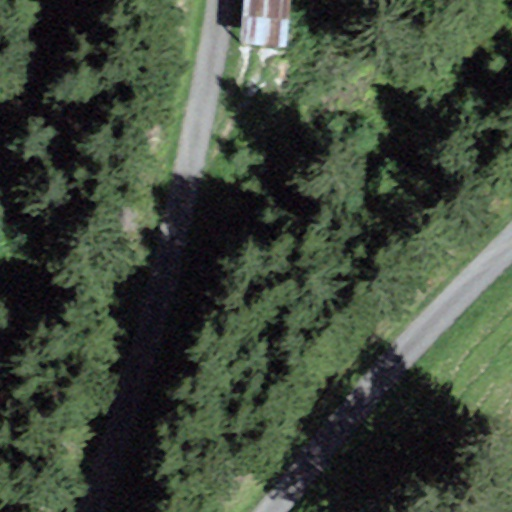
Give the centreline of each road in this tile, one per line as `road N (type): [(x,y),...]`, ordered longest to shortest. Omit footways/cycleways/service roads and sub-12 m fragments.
road 1 (unclassified): [(76,511),(177,177),(207,0)]
road 2 (unclassified): [(511,231),(262,511)]
